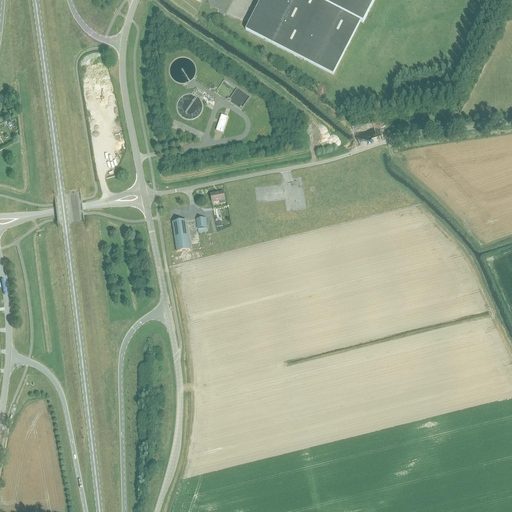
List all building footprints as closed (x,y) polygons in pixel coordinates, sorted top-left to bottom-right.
[(261,0),(246,30),(333,75),(361,22),(363,23),(375,0),(261,0)] [(219,124),(216,131),(223,133),(228,117),(222,115),(221,118),(220,118),(219,117),(218,119),(220,120),(219,123),(219,124)] [(108,157),(110,153),(113,155),(119,147),(113,143),(107,153),(108,153),(106,155),(108,157)] [(218,193),(211,194),(212,203),(219,202),(221,201),(222,204),(226,203),(225,201),(225,200),(224,192),(220,192),(219,192),(219,193),(218,193)] [(258,215),(287,212),(286,201),(257,204),(258,215)] [(207,228),(206,218),(196,220),(198,229),(198,233),(208,232),(207,228)] [(177,252),(191,250),(186,221),(172,223),(177,252)]
